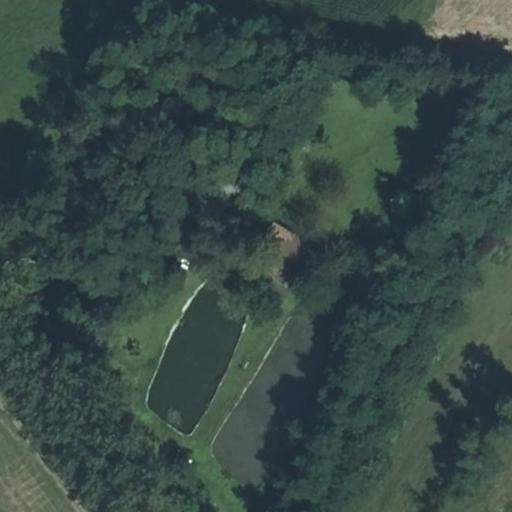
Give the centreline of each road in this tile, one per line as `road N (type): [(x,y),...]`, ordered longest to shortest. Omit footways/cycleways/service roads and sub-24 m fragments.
road 1 (track): [(511,66),(107,0)]
road 2 (track): [(0,402),(81,511)]
